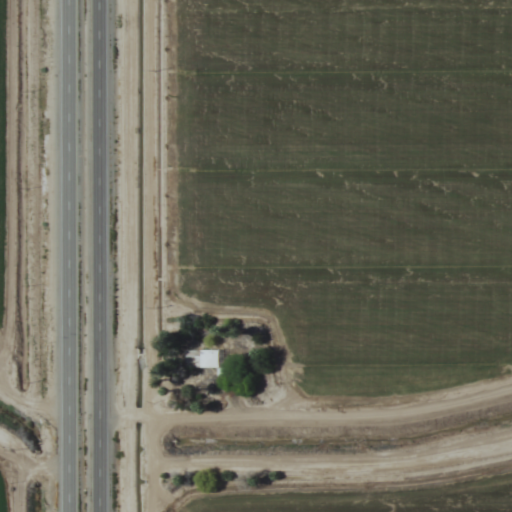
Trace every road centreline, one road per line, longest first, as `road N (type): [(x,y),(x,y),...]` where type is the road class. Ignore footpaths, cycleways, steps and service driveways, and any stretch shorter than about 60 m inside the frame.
road 1 (trunk): [(61,0),(60,511)]
road 2 (trunk): [(93,511),(92,0)]
